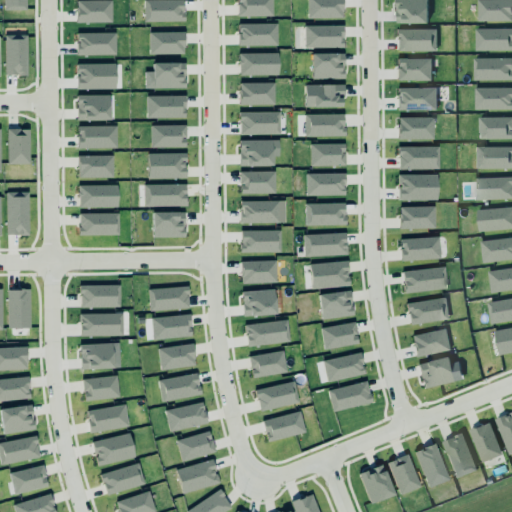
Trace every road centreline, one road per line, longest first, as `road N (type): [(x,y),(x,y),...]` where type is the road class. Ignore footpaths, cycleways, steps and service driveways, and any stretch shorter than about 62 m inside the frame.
road 1 (residential): [(319,460),(511,382),(51,428),(41,0)]
road 2 (residential): [(319,460),(271,480),(251,477),(239,464),(216,382),(205,260),(203,0)]
road 3 (residential): [(402,426),(379,355),(367,276),(363,0)]
road 4 (residential): [(205,260),(0,263)]
